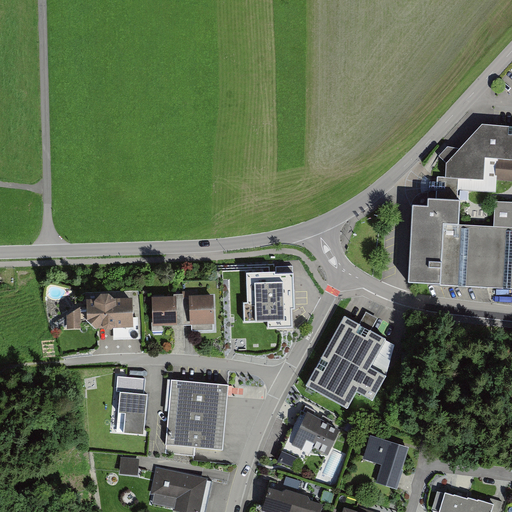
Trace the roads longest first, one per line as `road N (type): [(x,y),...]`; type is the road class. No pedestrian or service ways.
road 1 (tertiary): [(316,226),(212,246),(49,250)]
road 2 (tertiary): [(511,51),(393,177),(316,226)]
road 3 (unclassified): [(49,250),(42,0)]
road 4 (residential): [(64,361),(180,360),(284,379)]
road 5 (residential): [(511,314),(411,302),(344,271)]
road 6 (residential): [(284,379),(233,511)]
road 7 (residential): [(511,475),(431,466),(409,511)]
road 8 (residential): [(344,271),(284,379)]
